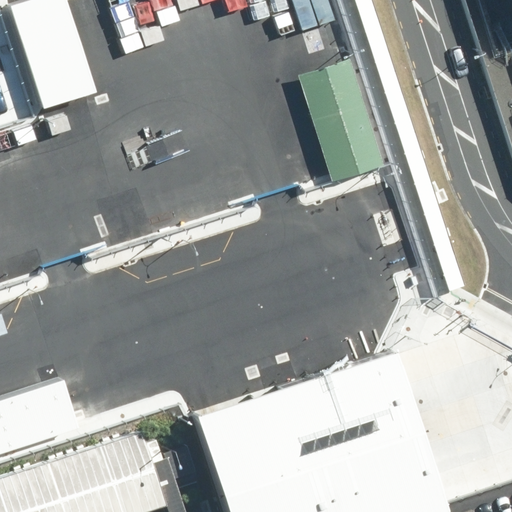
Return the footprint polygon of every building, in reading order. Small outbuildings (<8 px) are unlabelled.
[(61,0),(19,0),(7,4),(41,107),(92,90),(61,0)] [(369,0),(352,0),(446,291),(460,286),(369,0)] [(380,162),(345,57),(298,72),(333,177),(380,162)] [(187,412),(218,511),(350,511),(432,485),(419,446),(406,407),(393,368),(387,349),(187,412)] [(60,377),(0,395),(0,449),(75,426),(60,377)] [(161,459),(155,439),(144,443),(140,430),(0,475),(0,511),(141,511),(164,505),(150,463),(161,459)]
